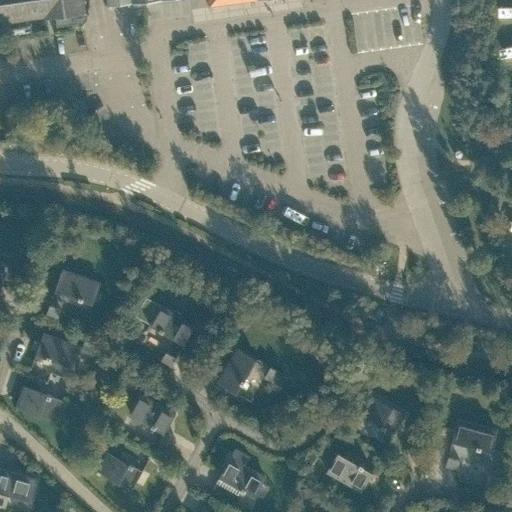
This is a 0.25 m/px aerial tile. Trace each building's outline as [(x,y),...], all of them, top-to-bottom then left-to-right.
[(0,0),(0,20),(55,13),(56,25),(81,22),(85,16),(84,10),(82,0),(0,0)] [(63,269),(56,289),(93,302),(100,282),(63,269)] [(147,296),(136,315),(150,323),(173,336),(172,339),(180,343),(181,341),(185,343),(196,324),(161,304),(147,296)] [(49,303),(47,312),(58,317),(61,307),(49,303)] [(44,333),(36,353),(74,367),(81,346),(44,333)] [(96,345),(84,340),(81,348),(93,353),(96,345)] [(238,347),(218,381),(237,392),(257,358),(238,347)] [(166,351),(161,359),(171,365),(176,356),(166,351)] [(270,365),(264,376),(273,381),(279,371),(270,365)] [(140,378),(130,372),(125,380),(135,386),(140,378)] [(79,382),(70,379),(67,387),(76,390),(79,382)] [(25,385),(17,406),(55,419),(62,399),(25,385)] [(141,393),(130,412),(165,432),(176,413),(141,393)] [(371,394),(359,413),(395,433),(406,414),(371,394)] [(458,419),(453,440),(491,451),(497,429),(458,419)] [(236,448),(220,476),(255,495),(265,476),(245,465),(250,456),(236,448)] [(108,450),(98,469),(132,489),(143,470),(108,450)] [(338,451),(327,470),(362,490),(373,471),(338,451)] [(447,455),(445,465),(457,468),(460,458),(447,455)] [(0,467),(0,504),(5,506),(9,493),(31,499),(37,478),(0,467)] [(312,485),(300,488),(302,497),(314,494),(312,485)]
